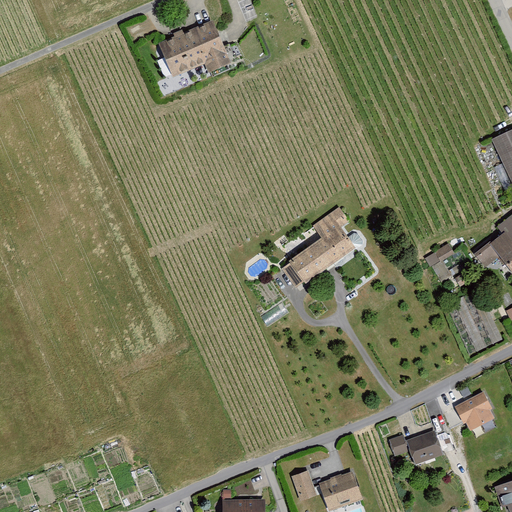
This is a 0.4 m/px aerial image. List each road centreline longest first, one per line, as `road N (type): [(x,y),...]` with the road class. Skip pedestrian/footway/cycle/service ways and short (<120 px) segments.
road 1 (residential): [(135,511),(405,406),(511,351)]
road 2 (unclassified): [(167,0),(0,70)]
